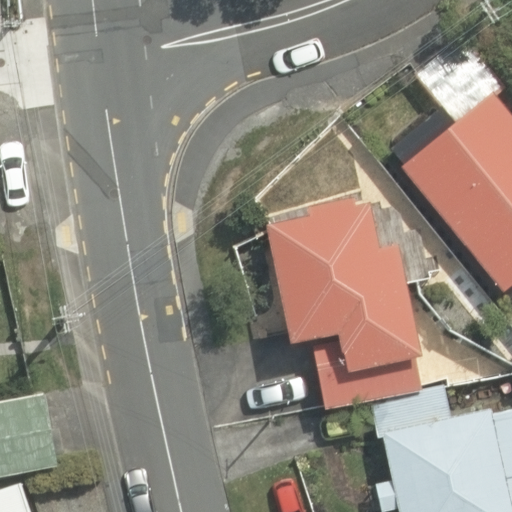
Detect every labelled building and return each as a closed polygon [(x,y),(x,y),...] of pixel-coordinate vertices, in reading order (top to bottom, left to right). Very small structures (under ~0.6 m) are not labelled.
[(381,177),(483,297),(511,271),(511,132),(479,94),(381,177)] [(353,248),(350,204),(251,213),(262,343),(306,339),(308,367),(403,358),(393,244),(353,248)] [(511,511),(511,400),(445,410),(441,388),(360,399),(376,511),(511,511)] [(0,397),(0,481),(62,477),(56,394),(0,397)] [(0,511),(61,511),(53,488),(0,507),(0,511)]
